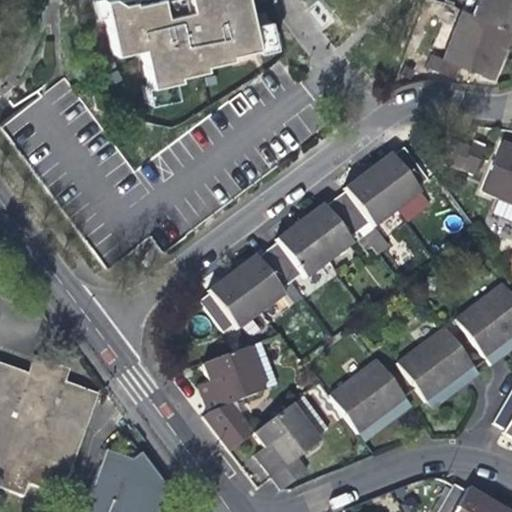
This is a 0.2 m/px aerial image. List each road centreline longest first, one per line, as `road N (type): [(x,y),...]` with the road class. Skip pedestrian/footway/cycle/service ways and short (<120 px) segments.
road 1 (residential): [(511,107),(431,99),(394,108),(95,330)]
road 2 (unknown): [(323,54),(156,162),(78,63)]
road 3 (residential): [(292,511),(403,464),(455,460),(511,478)]
road 4 (residential): [(95,330),(230,511)]
road 5 (residential): [(0,203),(95,330)]
